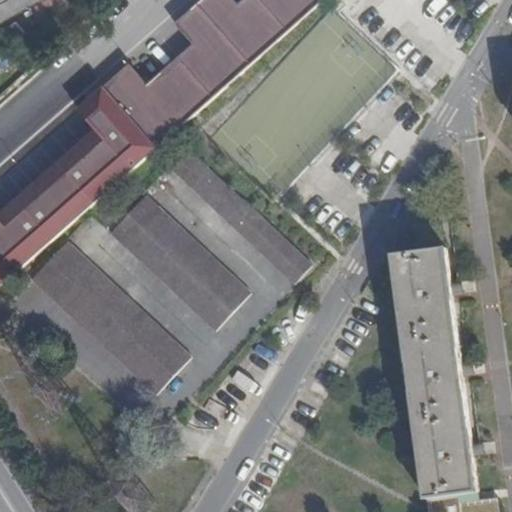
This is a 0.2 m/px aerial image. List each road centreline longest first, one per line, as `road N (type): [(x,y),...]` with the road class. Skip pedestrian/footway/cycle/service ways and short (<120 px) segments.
road 1 (residential): [(206,511),(511,5)]
road 2 (unclassified): [(155,0),(0,138)]
